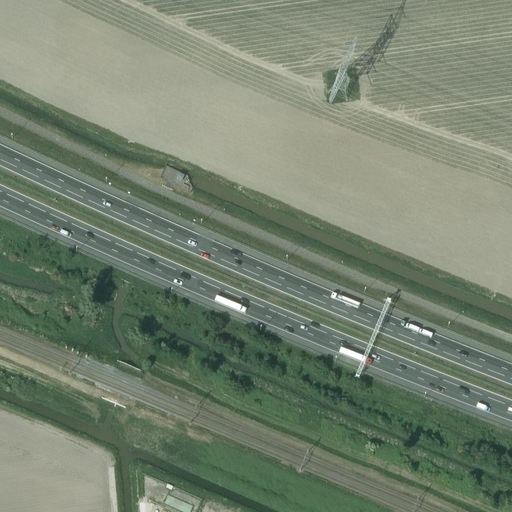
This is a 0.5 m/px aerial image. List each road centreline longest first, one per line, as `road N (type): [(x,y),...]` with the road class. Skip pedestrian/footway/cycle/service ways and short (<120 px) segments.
road 1 (motorway): [(511,371),(0,152)]
road 2 (motorway): [(0,199),(511,414)]
road 3 (track): [(486,511),(143,367)]
